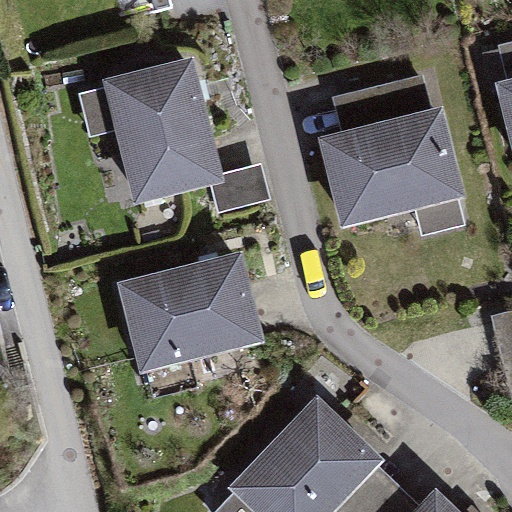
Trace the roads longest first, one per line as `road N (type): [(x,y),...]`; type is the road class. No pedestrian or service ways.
road 1 (residential): [(511,462),(329,325),(251,0)]
road 2 (residential): [(0,205),(75,511)]
